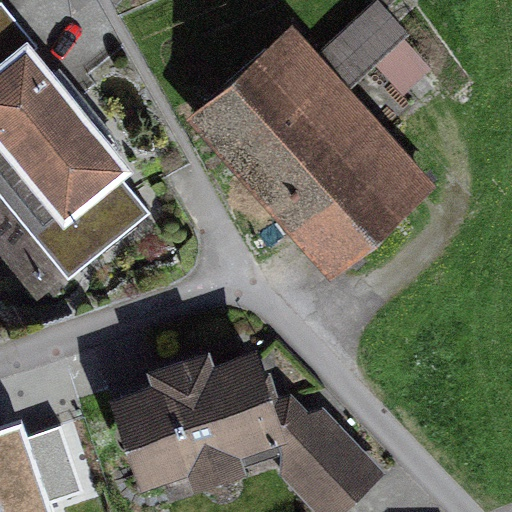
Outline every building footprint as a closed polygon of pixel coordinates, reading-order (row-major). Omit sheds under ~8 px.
[(376,0),(367,0),(313,51),(343,85),(403,28),(376,0)] [(0,193),(65,276),(155,205),(0,7),(0,193)] [(197,117),(332,269),(430,183),(343,85),(313,51),(295,31),(197,117)] [(492,184),(459,212),(475,231),(508,202),(492,184)] [(311,511),(314,511),(371,454),(253,338),(112,386),(156,492),(255,464),(311,511)] [(22,418),(0,425),(0,511),(52,511),(49,502),(83,490),(61,425),(28,436),(22,418)]
